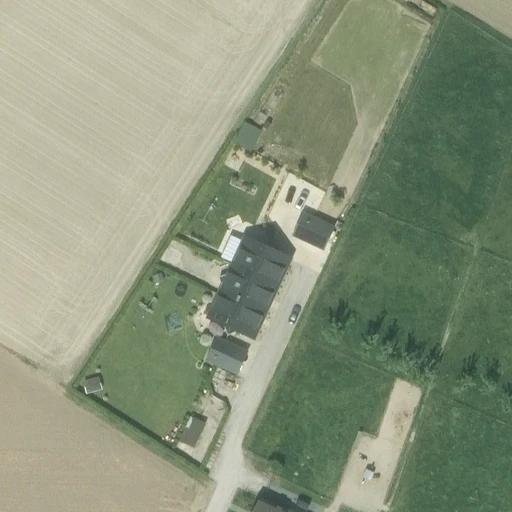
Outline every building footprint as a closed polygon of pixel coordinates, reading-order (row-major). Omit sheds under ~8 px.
[(323,252),(334,228),(301,213),(290,237),(323,252)] [(290,262),(247,242),(235,269),(225,289),(211,321),(255,341),(290,262)] [(225,289),(235,269),(226,265),(216,285),(225,289)] [(202,361),(236,376),(246,353),(213,338),(202,361)] [(189,416),(177,443),(191,450),(204,423),(189,416)] [(284,511),(264,502),(258,511),(284,511)]
